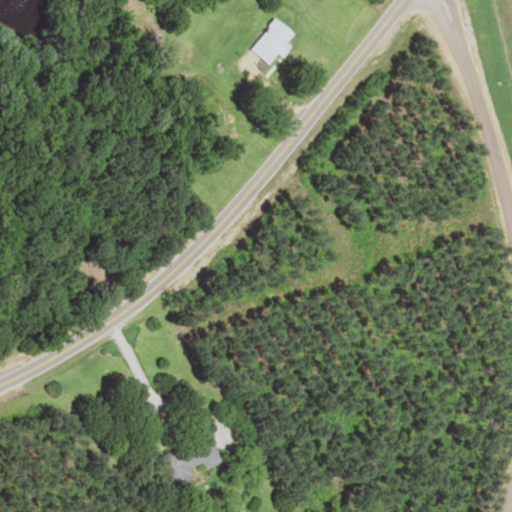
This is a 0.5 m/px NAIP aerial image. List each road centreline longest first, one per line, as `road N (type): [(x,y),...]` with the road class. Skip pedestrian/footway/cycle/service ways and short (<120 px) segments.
road 1 (secondary): [(0,383),(72,350),(178,263),(404,0)]
road 2 (residential): [(511,462),(505,230),(465,26),(427,0)]
